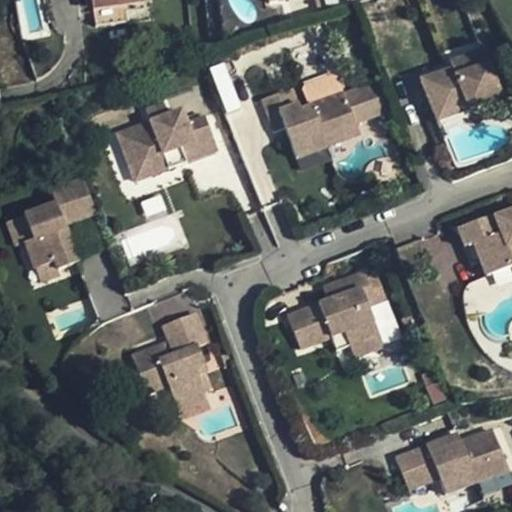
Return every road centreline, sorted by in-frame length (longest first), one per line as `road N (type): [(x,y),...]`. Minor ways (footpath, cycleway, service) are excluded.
road 1 (residential): [(309,511),(231,304),(261,273),(511,173)]
road 2 (residential): [(0,378),(36,414),(195,511)]
road 3 (unknown): [(289,262),(237,94)]
